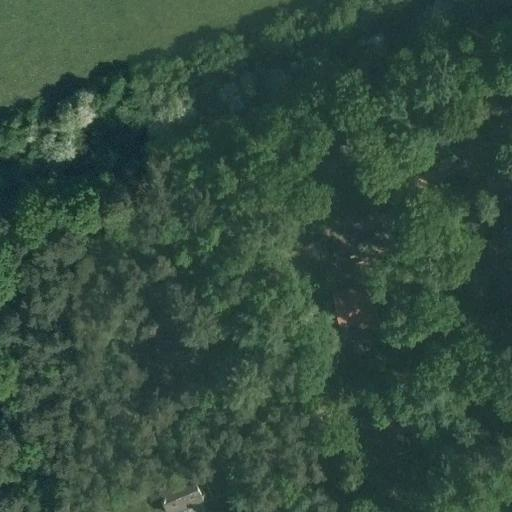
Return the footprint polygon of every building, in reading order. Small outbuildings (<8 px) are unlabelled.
[(495,98),(511,99),(511,71),(497,71),(495,98)] [(348,144),(341,144),(341,164),(372,164),(372,117),(348,117),(348,144)] [(464,211),(466,223),(478,220),(475,208),(464,211)] [(511,208),(504,208),(501,243),(511,243),(511,208)] [(381,286),(341,294),(340,294),(348,329),(380,322),(379,316),(376,300),(384,298),(381,286)] [(193,328),(155,330),(157,364),(195,362),(193,328)] [(489,393),(511,387),(511,372),(511,368),(484,374),(489,393)] [(389,425),(361,431),(366,451),(394,444),(389,425)] [(192,470),(157,485),(168,511),(176,511),(205,500),(192,470)]
